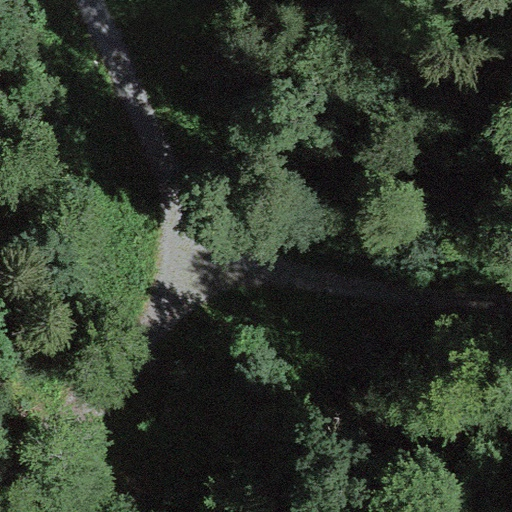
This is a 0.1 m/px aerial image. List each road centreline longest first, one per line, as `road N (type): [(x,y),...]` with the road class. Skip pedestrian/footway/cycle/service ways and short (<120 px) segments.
road 1 (track): [(93,0),(202,254),(511,332)]
road 2 (track): [(202,254),(86,404),(0,471)]
